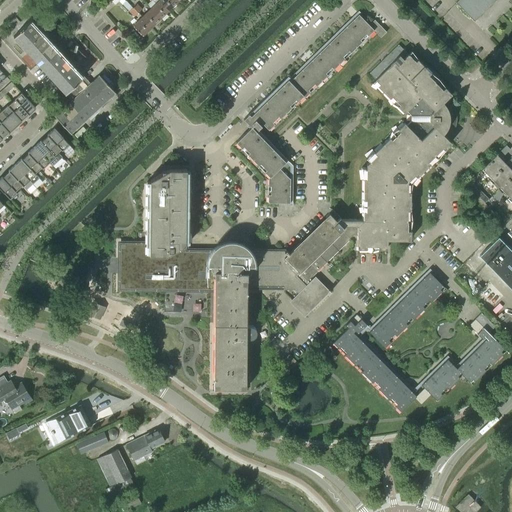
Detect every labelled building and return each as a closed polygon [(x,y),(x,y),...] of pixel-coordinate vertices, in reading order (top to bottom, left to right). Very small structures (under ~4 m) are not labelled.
[(158,0),(150,8),(160,19),(168,10),(158,0)] [(158,0),(168,10),(177,1),(175,0),(158,0)] [(458,0),(456,3),(474,21),(495,0),(458,0)] [(142,9),(136,4),(132,8),(137,13),(142,9)] [(132,8),(128,11),(134,17),(137,13),(132,8)] [(150,8),(141,17),(151,27),(160,19),(150,8)] [(374,31),(380,38),(386,32),(374,19),(369,25),(359,14),(290,81),(288,79),(251,116),(249,114),(243,119),(251,127),(236,142),(269,176),(268,177),(267,203),(289,203),(290,167),(252,127),(254,125),(257,129),(261,126),(259,123),(261,122),(268,129),(303,95),(305,97),(374,31)] [(151,27),(141,17),(132,26),(142,36),(151,27)] [(23,48),(64,92),(81,78),(40,34),(43,31),(31,18),(27,22),(24,18),(20,22),(24,26),(13,36),(23,47),(23,48)] [(332,210),(329,213),(342,227),(340,230),(339,230),(340,232),(341,231),(342,230),(350,238),(353,235),(357,235),(357,249),(367,249),(367,246),(378,246),(378,249),(387,249),(387,240),(410,240),(410,231),(407,230),(407,210),(410,210),(411,192),(408,192),(408,182),(415,175),(417,177),(430,164),(428,162),(442,148),(444,150),(451,143),(442,134),(445,131),(447,127),(448,124),(456,125),(456,120),(456,115),(455,110),(453,106),(451,102),(448,98),(451,94),(445,87),(442,89),(428,75),(430,73),(417,60),(415,62),(398,45),(369,73),(379,84),(377,86),(389,98),(392,96),(400,104),(397,106),(404,113),(406,111),(411,115),(411,121),(406,125),(404,122),(397,129),(400,131),(391,139),(389,137),(374,152),(376,154),(366,164),(366,178),(363,178),(363,199),(366,199),(366,211),(363,211),(363,219),(342,219),(332,210)] [(89,83),(71,100),(53,116),(70,134),(100,105),(104,102),(114,92),(98,75),(89,83)] [(0,81),(0,83),(2,85),(9,79),(6,76),(0,81)] [(4,87),(7,91),(14,85),(10,81),(4,87)] [(14,99),(11,102),(23,115),(26,112),(28,113),(34,107),(20,92),(14,98),(14,99)] [(7,104),(0,110),(15,125),(21,119),(19,118),(23,115),(11,102),(7,105),(7,104)] [(0,128),(3,133),(7,129),(8,131),(15,125),(0,110),(0,128)] [(50,133),(44,138),(57,151),(60,149),(61,150),(68,144),(53,127),(49,132),(50,133)] [(38,142),(33,146),(48,162),(55,156),(54,154),(57,151),(44,138),(39,143),(38,142)] [(30,151),(25,156),(37,169),(41,166),(42,168),(48,162),(33,146),(29,150),(30,151)] [(499,153),(482,170),(483,170),(484,168),(487,172),(486,173),(491,179),(506,164),(501,159),(503,157),(499,153)] [(18,160),(14,164),(33,184),(39,178),(35,174),(34,172),(37,169),(25,156),(19,161),(18,160)] [(511,170),(510,168),(511,166),(508,162),(506,164),(491,179),(489,181),(499,190),(502,187),(511,177),(511,170)] [(11,168),(5,174),(18,187),(21,184),(26,190),(33,184),(14,164),(10,167),(11,168)] [(316,276),(351,239),(341,231),(340,232),(339,230),(340,230),(328,218),(289,253),(201,252),(190,240),(185,235),(188,168),(164,168),(150,180),(150,251),(115,250),(116,288),(180,289),(182,289),(216,289),(214,390),(253,391),(254,313),(254,291),(298,290),(302,295),(293,303),(309,318),(333,293),(316,276)] [(18,187),(5,174),(0,178),(0,188),(9,198),(16,192),(15,190),(18,187)] [(511,194),(511,177),(502,187),(505,190),(504,192),(509,197),(511,194)] [(511,251),(498,237),(479,256),(511,289),(511,251)] [(369,331),(384,347),(445,288),(430,273),(369,331)] [(72,291),(74,287),(67,282),(64,286),(72,291)] [(79,302),(83,296),(76,291),(72,298),(79,302)] [(93,302),(88,313),(99,318),(104,307),(93,302)] [(134,312),(124,323),(132,331),(135,328),(138,332),(146,325),(134,312)] [(421,385),(424,387),(416,395),(356,335),(367,325),(357,315),(346,326),(348,328),(333,342),(401,411),(414,398),(421,404),(431,394),(437,400),(462,375),(471,384),(506,350),(489,333),(495,327),(481,313),(468,325),(484,341),(456,368),(447,359),(421,385)] [(5,402),(7,403),(8,402),(12,408),(23,401),(25,403),(31,399),(21,383),(15,387),(10,379),(7,381),(3,375),(0,376),(0,399),(2,398),(5,402)] [(57,443),(91,426),(81,404),(47,421),(57,443)] [(28,428),(25,423),(16,428),(19,432),(28,428)] [(126,444),(133,460),(152,451),(151,448),(164,442),(158,429),(126,444)] [(76,443),(80,453),(108,442),(104,432),(76,443)] [(105,489),(110,500),(135,488),(116,449),(97,458),(110,486),(105,489)]
